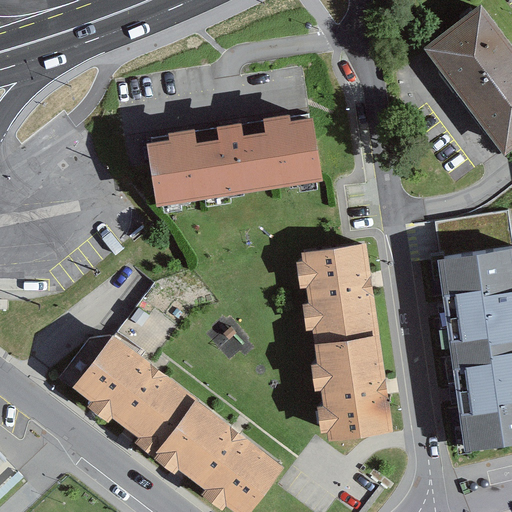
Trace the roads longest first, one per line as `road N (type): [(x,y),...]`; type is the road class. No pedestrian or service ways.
road 1 (residential): [(417,511),(429,464),(361,0)]
road 2 (residential): [(0,373),(177,511)]
road 3 (tertiary): [(139,6),(0,1)]
